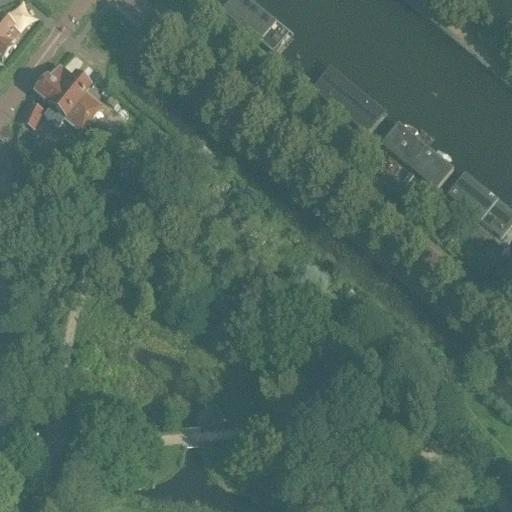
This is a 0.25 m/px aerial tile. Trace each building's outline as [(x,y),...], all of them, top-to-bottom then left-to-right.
[(220,15),(275,61),(294,40),(246,0),(232,0),(225,10),(220,15)] [(0,62),(1,63),(1,64),(11,52),(10,51),(15,46),(14,46),(20,39),(13,33),(14,32),(0,20),(0,62)] [(214,53),(221,45),(212,37),(205,45),(214,53)] [(312,94),(367,140),(385,116),(366,100),(330,70),(312,94)] [(65,122),(85,99),(89,94),(75,82),(74,84),(60,72),(49,85),(47,84),(36,98),(52,111),(45,120),(58,130),(65,122)] [(85,99),(65,122),(81,135),(100,111),(85,99)] [(22,127),(32,132),(33,132),(41,114),(31,109),(22,127)] [(400,124),(379,149),(435,194),(455,170),(428,147),(414,137),(400,124)] [(360,163),(373,146),(366,140),(353,157),(360,163)] [(442,198),(504,250),(511,240),(511,212),(463,172),(442,198)] [(206,184),(192,202),(199,207),(213,189),(206,184)] [(407,204),(418,214),(428,202),(417,192),(407,204)] [(211,193),(199,207),(206,214),(218,200),(211,193)] [(265,261),(274,269),(283,260),(274,251),(265,261)]
